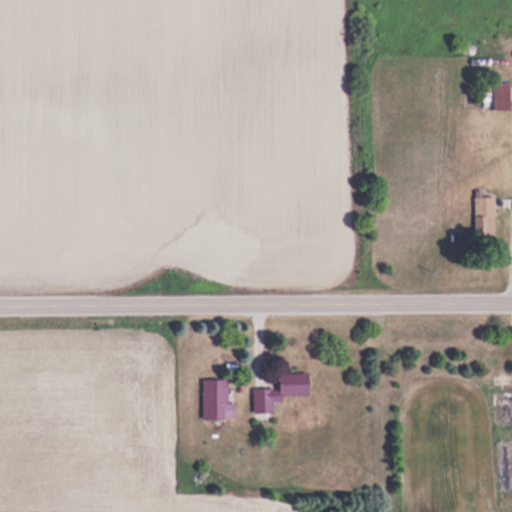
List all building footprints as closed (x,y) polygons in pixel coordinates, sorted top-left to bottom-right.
[(480,109),(510,109),(510,82),(480,82),(480,109)] [(493,196),(471,196),(471,237),(493,237),(493,196)] [(251,388),(252,413),(274,412),(273,397),(309,396),(309,373),(281,374),(282,387),(251,388)] [(227,378),(200,378),(200,419),(233,419),(233,403),(227,403),(227,378)] [(510,390),(488,390),(488,426),(510,426),(510,390)] [(493,492),(511,492),(510,439),(492,440),(493,492)]
